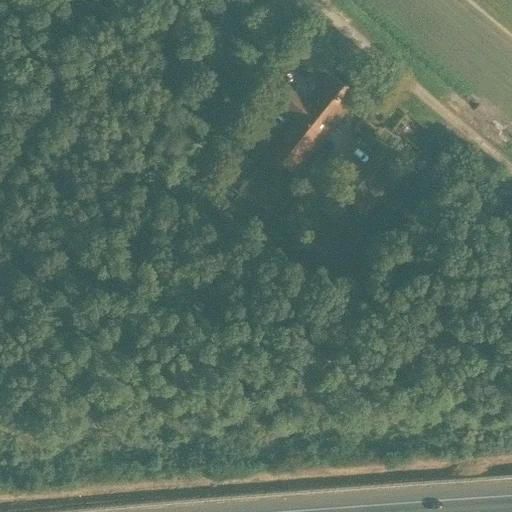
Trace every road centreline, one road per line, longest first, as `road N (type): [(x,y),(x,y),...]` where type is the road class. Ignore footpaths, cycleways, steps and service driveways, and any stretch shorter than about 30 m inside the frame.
road 1 (unclassified): [(418,95),(300,0)]
road 2 (track): [(511,177),(418,95)]
